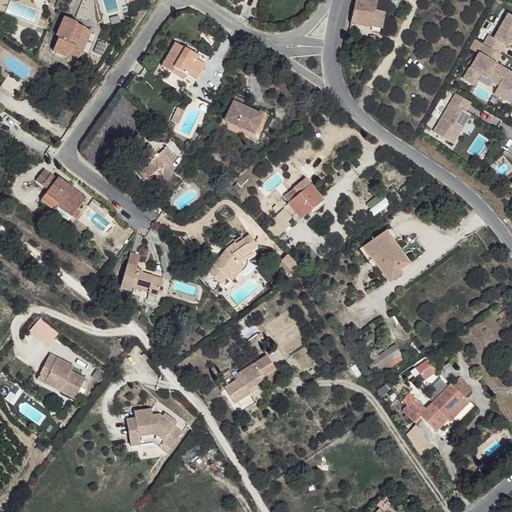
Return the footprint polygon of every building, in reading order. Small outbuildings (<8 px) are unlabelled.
[(352,0),(349,22),(371,25),(374,0),(352,0)] [(386,15),(377,13),(374,25),(384,27),(386,15)] [(489,33),(483,42),(498,51),(499,52),(505,43),(509,45),(511,41),(511,14),(510,13),(495,37),(489,33)] [(81,22),(66,16),(58,35),(61,37),(56,51),(66,56),(75,64),(84,55),(78,46),(81,42),(83,43),(88,30),(80,26),(81,22)] [(93,32),(88,30),(83,43),(81,42),(78,46),(84,55),(93,32)] [(498,51),(483,42),(478,50),(479,51),(471,65),(469,64),(462,75),(473,82),(480,72),(498,83),(493,92),(504,99),(511,85),(511,71),(493,59),(498,51)] [(199,57),(176,44),(164,69),(173,75),(175,70),(187,77),(198,84),(207,68),(197,62),(199,57)] [(212,60),(202,53),(199,57),(197,62),(207,68),(212,60)] [(187,77),(175,70),(173,75),(184,81),(187,77)] [(2,85),(14,93),(19,86),(7,77),(2,85)] [(468,100),(453,91),(430,129),(450,141),(458,128),(455,126),(465,110),(463,109),(468,100)] [(225,111),(230,112),(235,103),(238,97),(232,94),(225,111)] [(264,117),(235,103),(230,112),(226,123),(256,136),(264,117)] [(465,110),(455,126),(458,128),(468,112),(465,110)] [(172,149),(160,140),(156,146),(168,156),(172,149)] [(153,149),(141,141),(134,150),(136,153),(129,162),(134,166),(130,171),(138,177),(149,163),(154,166),(158,160),(162,163),(168,156),(156,146),(153,149)] [(154,166),(149,163),(138,177),(142,181),(154,166)] [(85,198),(59,178),(47,195),(61,204),(59,209),(72,219),(85,198)] [(322,201),(308,184),(287,202),(301,218),(322,201)] [(61,204),(47,195),(42,204),(55,214),(59,209),(61,204)] [(265,226),(276,237),(294,219),(282,208),(265,226)] [(72,219),(59,209),(55,214),(69,224),(72,219)] [(410,262),(386,230),(362,247),(387,279),(410,262)] [(254,244),(248,234),(242,237),(239,233),(230,238),(232,242),(224,245),(202,269),(215,279),(221,272),(232,261),(236,263),(251,252),(248,248),(254,244)] [(236,263),(232,261),(221,272),(226,277),(238,265),(236,263)] [(139,268),(128,265),(120,291),(130,294),(133,287),(147,291),(147,294),(158,297),(163,281),(137,273),(139,268)] [(47,346),(58,333),(40,318),(29,330),(47,346)] [(379,369),(401,359),(395,346),(373,356),(379,369)] [(424,380),(436,370),(426,358),(414,367),(424,380)] [(71,372),(48,360),(39,377),(65,390),(62,397),(75,404),(85,385),(76,380),(68,376),(71,372)] [(257,364),(236,377),(238,380),(220,391),(230,409),(246,398),(245,394),(254,388),(263,382),(258,373),(262,370),(257,364)] [(71,372),(68,376),(76,380),(79,375),(71,372)] [(65,390),(39,377),(36,385),(62,397),(65,390)] [(466,396),(472,388),(459,378),(452,386),(466,396)] [(470,403),(451,384),(426,411),(415,401),(403,414),(414,425),(419,419),(436,434),(448,422),(452,425),(470,403)] [(257,394),(254,388),(245,394),(246,398),(248,400),(257,394)] [(154,405),(153,407),(137,411),(137,435),(129,436),(131,445),(139,444),(140,437),(155,434),(172,446),(185,425),(154,405)] [(416,425),(404,434),(419,454),(430,446),(416,425)]
